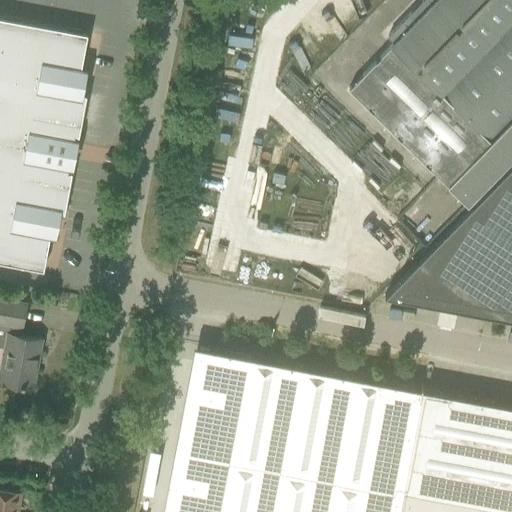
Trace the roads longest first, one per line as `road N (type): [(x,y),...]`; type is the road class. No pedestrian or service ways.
road 1 (unclassified): [(117,280),(511,356)]
road 2 (unclassified): [(117,280),(169,0)]
road 3 (unclassified): [(82,461),(117,280)]
